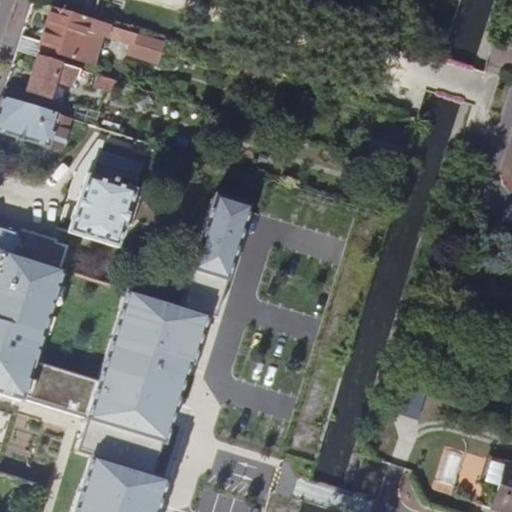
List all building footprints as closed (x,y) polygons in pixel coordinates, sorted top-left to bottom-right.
[(120,42),(123,32),(53,10),(42,43),(23,37),(18,52),(37,58),(38,58),(39,57),(42,50),(73,59),(82,31),(120,42)] [(75,81),(79,69),(39,57),(38,58),(37,58),(27,92),(47,99),(53,81),(73,87),(75,81)] [(75,81),(95,88),(99,76),(79,69),(75,81)] [(113,93),(116,81),(99,76),(95,88),(113,93)] [(67,131),(71,119),(3,98),(0,107),(0,133),(50,150),(57,128),(67,131)] [(76,108),(72,120),(90,126),(94,127),(97,114),(76,108)] [(57,231),(116,249),(135,192),(75,174),(57,231)] [(244,209),(208,197),(173,309),(202,319),(209,321),(244,209)] [(21,235),(0,228),(0,252),(57,271),(67,246),(22,233),(21,235)] [(39,364),(68,273),(57,271),(0,252),(0,397),(25,405),(39,364)] [(151,479),(202,319),(173,309),(148,299),(130,293),(99,383),(89,423),(77,455),(91,460),(151,479)] [(39,364),(25,405),(89,423),(99,383),(39,364)] [(389,410),(417,419),(424,397),(395,388),(389,410)] [(472,454),(467,470),(481,474),(486,458),(472,454)] [(151,479),(91,460),(74,511),(154,511),(163,483),(151,479)] [(493,511),(511,511),(511,468),(508,467),(493,511)]
